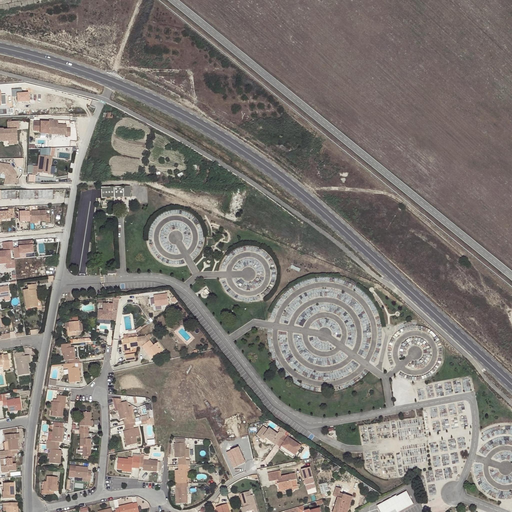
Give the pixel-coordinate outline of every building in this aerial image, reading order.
[(20,89),(12,89),(13,97),(18,97),(18,102),(30,101),(29,93),(20,93),(20,89)] [(18,129),(18,121),(7,122),(7,130),(3,130),(3,129),(0,128),(0,141),(3,141),(3,139),(8,139),(8,141),(16,141),(16,129),(18,129)] [(48,123),(48,132),(57,133),(57,135),(65,136),(65,137),(70,138),(70,129),(66,129),(66,126),(57,125),(58,123),(53,122),(48,122),(48,123)] [(40,134),(48,135),(48,132),(48,123),(33,123),(33,131),(40,132),(40,134)] [(51,167),(51,157),(38,156),(37,167),(33,166),(32,175),(37,175),(37,174),(48,175),(49,167),(51,167)] [(0,163),(0,172),(5,173),(6,177),(5,184),(16,185),(17,173),(11,165),(0,163)] [(131,197),(130,186),(101,188),(101,198),(131,197)] [(0,198),(15,199),(15,190),(0,190),(0,198)] [(34,198),(33,190),(18,190),(18,199),(34,198)] [(52,198),(52,190),(37,190),(37,198),(52,198)] [(45,210),(29,211),(30,216),(30,221),(46,220),(46,222),(50,222),(49,214),(46,214),(45,210)] [(8,211),(0,211),(0,219),(9,219),(8,211)] [(30,221),(30,216),(15,217),(16,227),(30,226),(30,221)] [(32,240),(18,241),(19,247),(14,248),(14,250),(15,257),(20,257),(20,253),(37,251),(36,244),(32,244),(32,240)] [(14,250),(14,248),(13,241),(3,242),(3,248),(0,248),(0,262),(7,262),(8,267),(14,266),(13,260),(10,260),(9,250),(14,250)] [(22,289),(25,308),(36,307),(34,289),(37,289),(36,283),(27,285),(27,289),(22,289)] [(8,285),(0,286),(0,296),(4,296),(4,295),(10,294),(8,285)] [(168,293),(154,294),(155,306),(169,305),(168,293)] [(97,310),(97,319),(112,320),(112,304),(103,303),(103,310),(97,310)] [(79,332),(78,322),(68,323),(69,328),(67,328),(68,336),(76,335),(76,332),(79,332)] [(146,336),(137,337),(138,346),(138,347),(141,346),(147,354),(149,352),(151,355),(153,358),(161,352),(155,344),(153,345),(146,336)] [(138,346),(137,337),(122,339),(124,350),(130,350),(130,347),(132,347),(138,347),(138,346)] [(69,344),(61,345),(61,349),(63,349),(64,360),(68,360),(69,364),(72,364),(75,363),(78,363),(79,363),(79,359),(75,359),(74,347),(70,348),(69,344)] [(29,374),(28,363),(27,355),(24,356),(24,351),(15,353),(19,375),(29,374)] [(0,365),(4,365),(4,367),(10,367),(8,354),(0,355),(0,365)] [(69,364),(63,365),(64,369),(68,368),(69,383),(80,381),(80,376),(78,367),(75,367),(72,368),(72,364),(69,364)] [(1,394),(4,412),(8,411),(12,410),(21,409),(19,398),(11,399),(6,400),(6,397),(7,397),(7,393),(1,394)] [(63,408),(64,396),(57,396),(56,400),(55,400),(55,402),(53,402),(52,411),(51,416),(62,418),(63,408)] [(124,421),(125,425),(133,422),(131,415),(130,415),(127,402),(117,404),(121,420),(125,419),(125,420),(124,421)] [(79,412),(79,433),(80,433),(88,433),(88,430),(83,429),(83,426),(88,426),(90,426),(90,421),(90,413),(79,412)] [(125,425),(124,425),(126,430),(123,431),(127,446),(137,443),(136,437),(133,429),(133,426),(135,425),(134,422),(133,422),(125,425)] [(265,425),(257,435),(263,440),(267,435),(277,444),(284,435),(287,433),(282,429),(277,435),(265,425)] [(47,441),(47,445),(55,446),(56,442),(59,442),(62,442),(63,428),(53,427),(51,441),(47,441)] [(11,454),(18,453),(17,449),(18,449),(17,438),(19,438),(19,433),(5,434),(6,441),(8,441),(9,446),(9,450),(7,450),(7,454),(11,454)] [(88,437),(88,433),(80,433),(80,446),(83,447),(82,454),(82,457),(90,457),(91,439),(86,439),(86,438),(88,437)] [(284,435),(277,444),(281,447),(282,445),(295,455),(302,446),(284,435)] [(178,462),(178,465),(181,465),(186,465),(185,458),(185,449),(185,443),(174,444),(175,458),(178,458),(181,458),(181,462),(178,462)] [(55,446),(47,445),(46,449),(50,450),(50,453),(50,458),(49,463),(60,464),(61,450),(58,450),(55,450),(55,446)] [(238,448),(227,453),(234,469),(245,464),(238,448)] [(4,465),(1,466),(2,473),(9,472),(9,470),(16,470),(15,463),(12,463),(11,454),(7,454),(0,454),(0,456),(0,459),(3,459),(4,465)] [(135,468),(139,468),(139,467),(140,463),(140,460),(133,459),(133,460),(127,460),(118,459),(117,469),(122,469),(131,470),(132,467),(132,464),(136,464),(135,468)] [(157,462),(140,460),(140,463),(143,464),(143,468),(143,470),(156,472),(157,462)] [(176,470),(176,484),(186,484),(186,477),(186,470),(188,470),(188,465),(186,465),(181,465),(181,470),(178,470),(176,470)] [(90,482),(91,474),(87,474),(87,471),(88,468),(75,466),(74,477),(77,477),(86,478),(86,481),(86,482),(90,482)] [(310,468),(301,470),(307,490),(315,488),(310,468)] [(295,474),(281,476),(279,476),(278,471),(268,473),(269,482),(278,480),(278,484),(279,490),(292,488),(293,490),(298,489),(295,474)] [(47,476),(46,481),(45,490),(44,490),(43,494),(53,495),(53,492),(56,492),(57,478),(47,476)] [(5,490),(5,498),(15,498),(14,482),(3,482),(4,490),(5,490)] [(328,482),(320,484),(322,493),(330,491),(328,482)] [(188,488),(188,484),(186,484),(176,484),(177,504),(187,503),(187,495),(186,487),(188,488)] [(347,511),(352,497),(340,493),(341,489),(336,487),(333,496),(338,497),(333,511),(347,511)] [(396,495),(377,505),(381,511),(389,511),(390,511),(396,509),(397,511),(414,503),(407,490),(397,496),(396,495)] [(251,496),(249,491),(240,494),(241,498),(243,498),(246,506),(244,507),(242,508),(243,511),(246,511),(254,510),(254,511),(257,511),(253,495),(251,496)] [(17,511),(17,502),(3,503),(3,510),(6,510),(6,511),(17,511)] [(119,509),(115,509),(116,510),(116,511),(139,511),(138,506),(134,506),(133,504),(133,503),(118,507),(119,509)]
